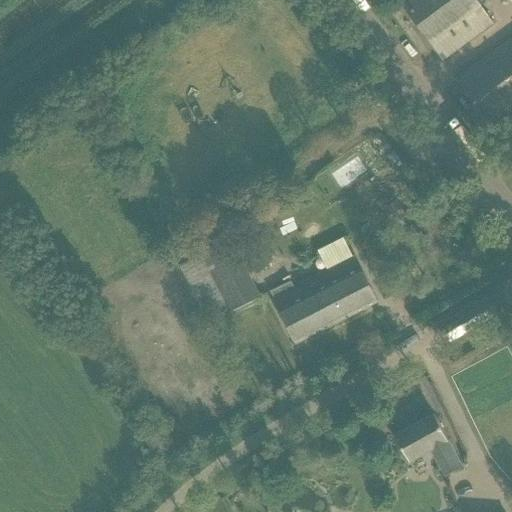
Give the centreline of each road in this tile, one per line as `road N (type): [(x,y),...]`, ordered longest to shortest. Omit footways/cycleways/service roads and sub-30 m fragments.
road 1 (unclassified): [(158,511),(218,459),(511,290)]
road 2 (tertiary): [(330,0),(511,213)]
